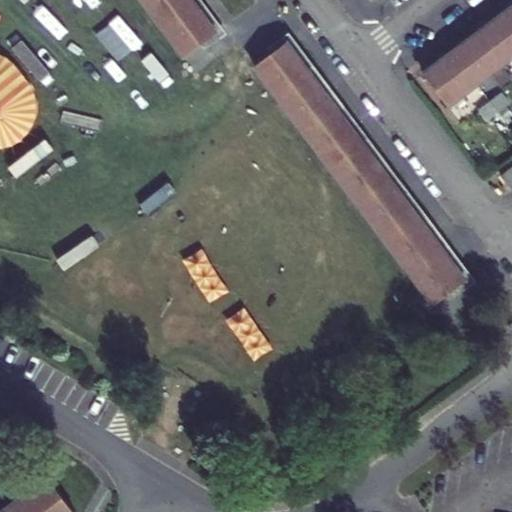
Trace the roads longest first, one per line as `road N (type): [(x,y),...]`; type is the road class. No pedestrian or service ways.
road 1 (residential): [(360,55),(476,211),(502,231)]
road 2 (residential): [(331,511),(511,379)]
road 3 (residential): [(0,383),(155,477)]
